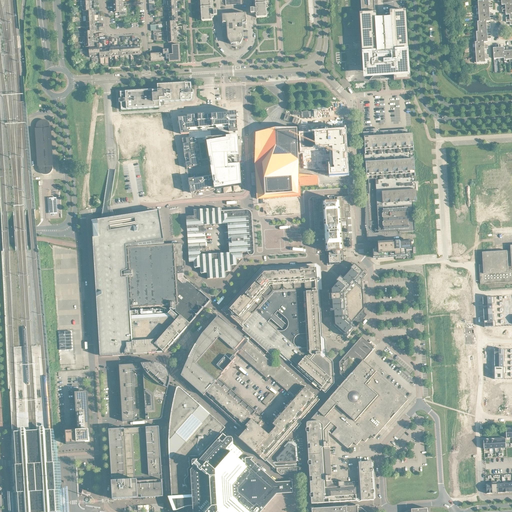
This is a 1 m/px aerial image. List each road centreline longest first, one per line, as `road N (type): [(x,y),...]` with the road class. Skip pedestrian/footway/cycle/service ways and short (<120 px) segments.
road 1 (residential): [(439,139),(443,258),(371,267)]
road 2 (unclassified): [(84,236),(95,420)]
road 3 (tertiary): [(350,98),(360,250),(371,267)]
road 4 (secondary): [(511,103),(443,101),(434,83),(427,0)]
road 5 (unclassified): [(106,218),(107,81)]
road 6 (secondary): [(71,228),(63,94)]
road 7 (secondary): [(54,95),(66,224)]
road 8 (tertiary): [(419,403),(381,447),(382,497),(392,511)]
road 9 (secondary): [(414,0),(419,88),(439,116)]
